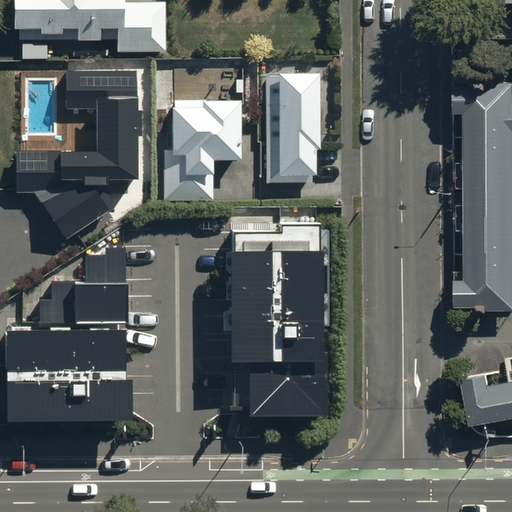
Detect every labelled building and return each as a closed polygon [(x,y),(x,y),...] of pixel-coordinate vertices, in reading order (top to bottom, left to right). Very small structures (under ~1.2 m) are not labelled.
[(13,0),(13,27),(19,27),(19,40),(116,40),(116,52),(167,51),(166,1),(121,2),(121,0),(13,0)] [(47,43),(23,44),(24,58),(48,56),(47,43)] [(14,149),(14,189),(31,189),(63,237),(105,209),(105,175),(133,175),(133,68),(63,69),(63,105),(95,105),(95,149),(18,149),(14,149)] [(320,147),(319,70),(279,71),(279,78),(266,78),(268,182),(315,181),(315,147),(320,147)] [(486,308),(511,308),(511,81),(454,81),(454,112),(464,112),(466,279),(455,278),(456,304),(486,304),(486,308)] [(240,99),(175,100),(175,106),(172,106),(172,148),(163,148),(163,200),(214,199),(213,159),(240,158),(240,99)] [(321,414),(321,225),(225,225),(225,414),(321,414)] [(31,320),(120,318),(119,246),(73,246),(73,281),(47,282),(47,299),(31,299),(31,320)] [(122,326),(4,325),(3,414),(122,415),(122,326)] [(462,378),(470,425),(511,416),(511,379),(489,384),(487,373),(462,378)] [(221,388),(203,389),(204,428),(221,428),(221,388)]
